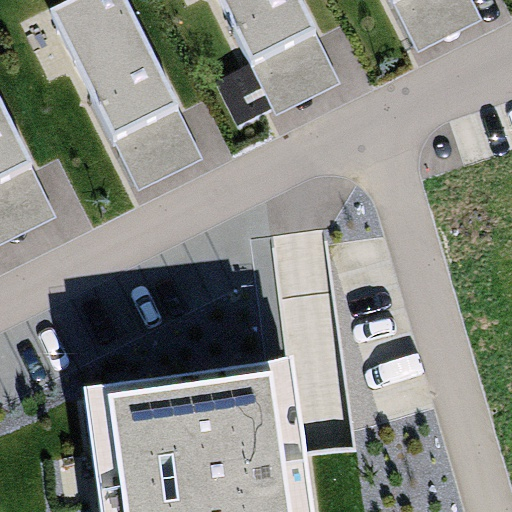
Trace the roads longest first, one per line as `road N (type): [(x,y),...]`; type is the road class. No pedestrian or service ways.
road 1 (residential): [(372,119),(0,305)]
road 2 (residential): [(372,119),(492,511)]
road 3 (residential): [(511,66),(372,119)]
